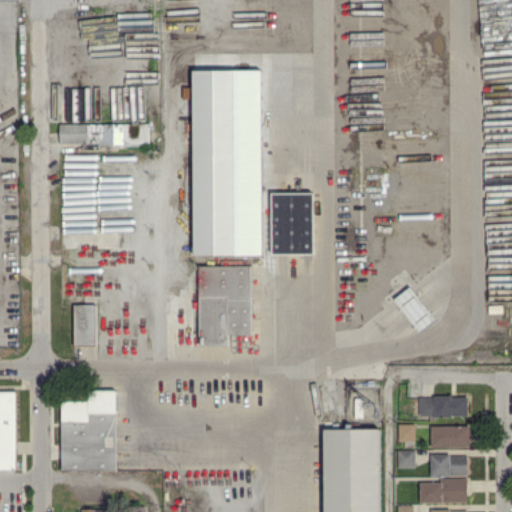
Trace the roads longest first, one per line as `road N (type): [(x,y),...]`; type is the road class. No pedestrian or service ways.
road 1 (residential): [(41,511),(38,0)]
road 2 (residential): [(71,368),(264,364)]
road 3 (residential): [(504,374),(504,511)]
